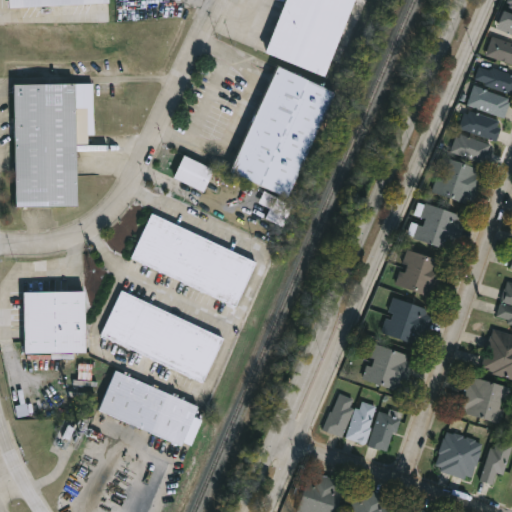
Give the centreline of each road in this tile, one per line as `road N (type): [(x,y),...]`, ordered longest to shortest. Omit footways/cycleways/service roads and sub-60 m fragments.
road 1 (secondary): [(269,511),(491,0)]
road 2 (secondary): [(465,0),(317,349)]
road 3 (residential): [(218,0),(112,214),(67,242),(0,247)]
road 4 (residential): [(511,172),(401,484)]
road 5 (residential): [(279,442),(482,511)]
